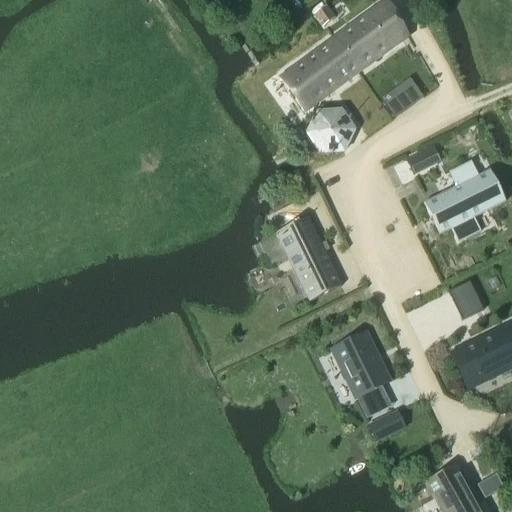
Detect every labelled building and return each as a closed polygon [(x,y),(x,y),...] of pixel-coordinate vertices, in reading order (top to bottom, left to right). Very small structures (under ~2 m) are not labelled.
[(304,114),(407,39),(386,3),(279,79),(304,114)] [(325,5),(310,18),(323,34),(338,20),(325,5)] [(432,149),(406,162),(413,176),(439,163),(432,149)] [(450,231),(457,246),(480,234),(473,220),(504,204),(488,172),(477,178),(470,163),(448,174),(455,188),(423,205),(439,237),(450,231)] [(340,288),(309,225),(299,230),(298,228),(294,230),(295,232),(287,236),(277,241),(308,304),(340,288)] [(447,294),(461,323),(482,312),(468,284),(447,294)] [(450,356),(467,390),(511,368),(511,331),(510,327),(450,356)] [(333,352),(355,399),(387,383),(365,336),(333,352)] [(367,428),(373,443),(402,429),(396,415),(367,428)] [(436,495),(444,511),(481,511),(455,463),(424,479),(433,497),(436,495)] [(495,476),(476,487),(484,500),(503,490),(495,476)]
